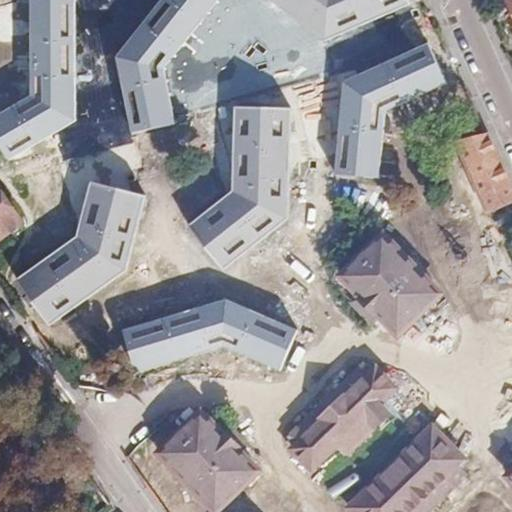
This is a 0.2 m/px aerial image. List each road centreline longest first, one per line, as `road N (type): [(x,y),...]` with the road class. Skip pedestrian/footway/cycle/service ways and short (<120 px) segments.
road 1 (residential): [(0,309),(147,511)]
road 2 (residential): [(511,117),(458,0)]
